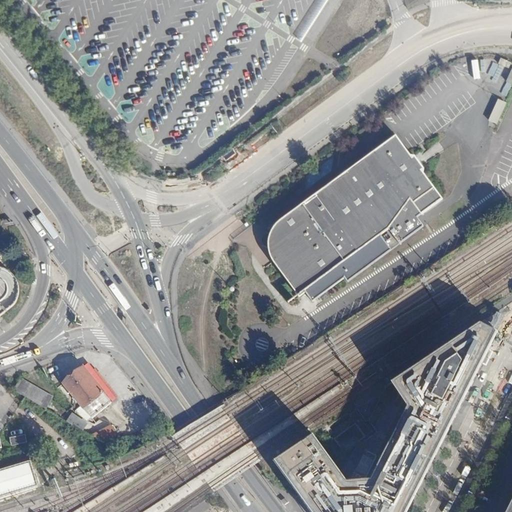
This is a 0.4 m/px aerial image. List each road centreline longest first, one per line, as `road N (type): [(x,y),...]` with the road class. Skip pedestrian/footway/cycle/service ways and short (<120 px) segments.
road 1 (tertiary): [(222,196),(411,57),(466,32)]
road 2 (primary): [(122,335),(250,511)]
road 3 (primary): [(277,511),(172,366)]
road 4 (primary): [(172,366),(78,234)]
road 5 (tertiary): [(48,107),(84,186),(96,201),(133,217)]
road 6 (primary): [(78,234),(0,134)]
road 7 (primary): [(45,233),(35,309),(0,341)]
